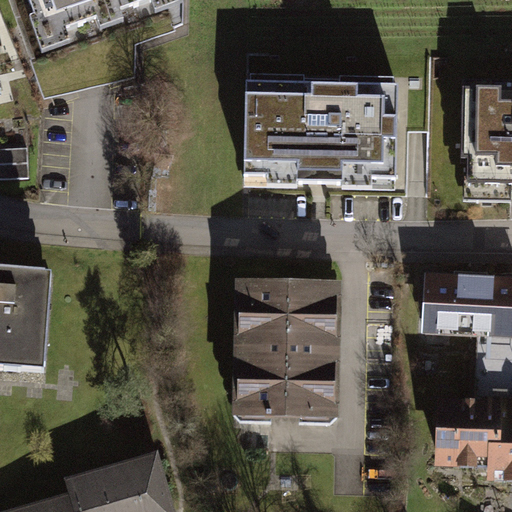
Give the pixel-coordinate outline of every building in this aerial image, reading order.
[(178,0),(26,0),(45,51),(180,4),(178,0)] [(511,83),(452,82),(450,196),(511,196),(511,83)] [(242,186),(392,188),(393,93),(243,91),(242,186)] [(401,191),(429,191),(430,131),(402,131),(401,191)] [(27,150),(0,150),(0,181),(30,179),(27,150)] [(42,274),(0,270),(0,368),(35,371),(42,274)] [(335,288),(231,287),(230,423),(334,424),(335,288)] [(511,344),(477,344),(477,397),(511,397),(511,344)] [(434,399),(434,465),(483,465),(482,483),(511,483),(511,415),(506,416),(507,400),(434,399)] [(166,511),(153,461),(67,483),(71,499),(74,511),(166,511)] [(74,511),(71,499),(16,511),(74,511)]
